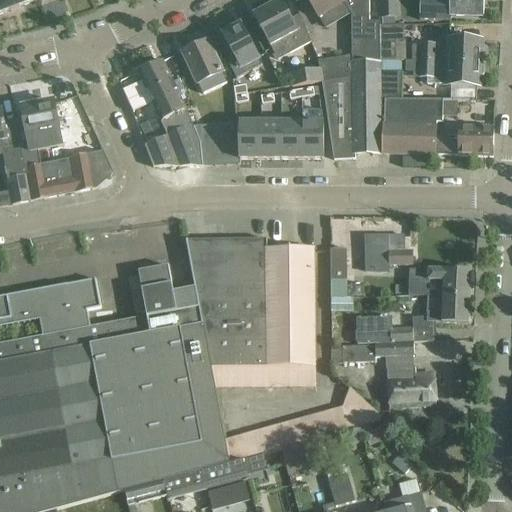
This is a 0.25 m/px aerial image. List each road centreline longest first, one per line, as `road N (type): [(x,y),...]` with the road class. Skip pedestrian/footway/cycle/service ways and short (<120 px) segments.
road 1 (residential): [(146,201),(509,192)]
road 2 (residential): [(492,511),(509,192)]
road 3 (residential): [(146,201),(80,47)]
road 4 (residential): [(0,227),(146,201)]
